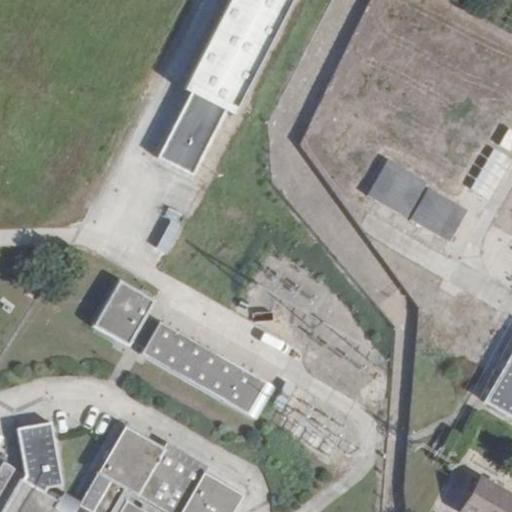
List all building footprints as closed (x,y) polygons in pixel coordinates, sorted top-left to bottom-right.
[(290,0),(229,0),(184,88),(193,92),(224,108),(233,113),(290,0)] [(224,108),(193,92),(160,157),(190,173),(224,108)] [(473,190),(490,198),(510,156),(493,148),(473,190)] [(447,240),(468,205),(387,157),(366,193),(447,240)] [(155,300),(116,277),(87,326),(124,348),(127,343),(138,349),(133,357),(250,426),(258,412),(273,387),(155,317),(152,321),(145,316),(155,300)] [(511,413),(511,355),(487,399),(511,413)] [(9,498),(0,511),(234,511),(244,497),(205,475),(209,468),(167,444),(163,450),(125,429),(92,488),(83,506),(80,505),(76,511),(67,511),(61,508),(63,504),(47,494),(48,488),(66,486),(54,418),(17,424),(26,475),(23,479),(21,478),(19,476),(9,498)] [(0,492),(15,468),(3,460),(0,465),(0,492)] [(511,511),(511,490),(480,472),(459,508),(466,511),(511,511)]
